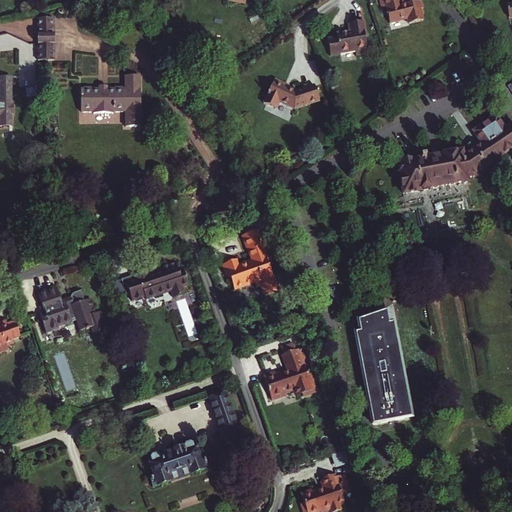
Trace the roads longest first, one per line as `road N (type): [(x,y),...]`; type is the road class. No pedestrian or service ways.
road 1 (residential): [(0,277),(177,231),(187,235),(236,369)]
road 2 (residential): [(0,451),(236,369)]
road 3 (residential): [(236,369),(278,482),(274,511)]
road 4 (residential): [(444,0),(511,106)]
